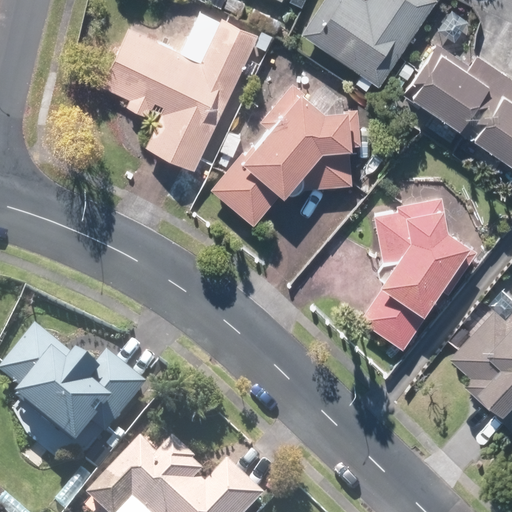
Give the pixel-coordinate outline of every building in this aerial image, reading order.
[(363,0),(364,0),(363,0),(318,0),(295,35),(373,86),(429,0),(363,0)] [(253,39),(196,11),(176,55),(123,29),(97,84),(125,97),(122,104),(145,115),(151,102),(162,108),(144,146),(190,169),(253,39)] [(458,70),(432,52),(404,92),(511,168),(511,81),(471,52),(458,70)] [(229,161),(238,135),(225,130),(213,163),(223,167),(206,185),(250,224),(278,192),(288,194),(296,189),(299,182),(297,172),(306,161),(307,188),(345,187),(344,146),(352,145),(351,112),(315,111),(292,89),(256,129),(261,133),(243,153),(238,150),(229,161)] [(436,206),(370,215),(377,258),(390,267),(355,318),(398,348),(423,311),(419,309),(462,247),(439,231),(436,206)] [(511,400),(511,310),(503,319),(493,309),(449,353),(475,378),(467,385),(498,415),(511,400)] [(144,388),(104,353),(87,372),(35,326),(0,365),(0,376),(17,392),(8,402),(62,451),(72,440),(74,443),(88,428),(100,438),(144,388)] [(81,497),(97,511),(245,511),(260,496),(223,462),(201,486),(195,481),(199,476),(189,467),(192,463),(167,440),(154,455),(136,438),(81,497)]
